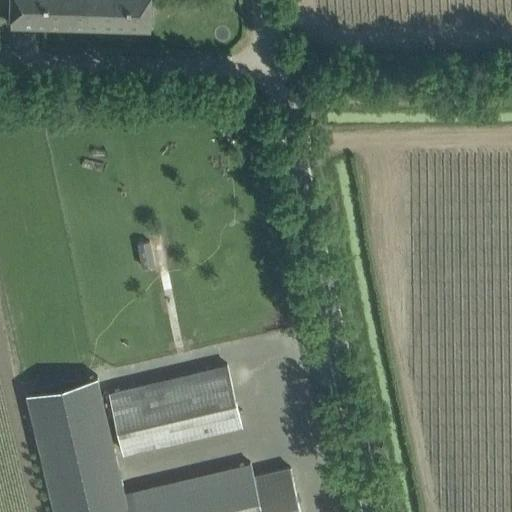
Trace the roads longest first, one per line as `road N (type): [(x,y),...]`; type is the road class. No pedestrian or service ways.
road 1 (tertiary): [(369,511),(273,66)]
road 2 (unclassified): [(273,66),(0,61)]
road 3 (track): [(273,66),(511,63)]
